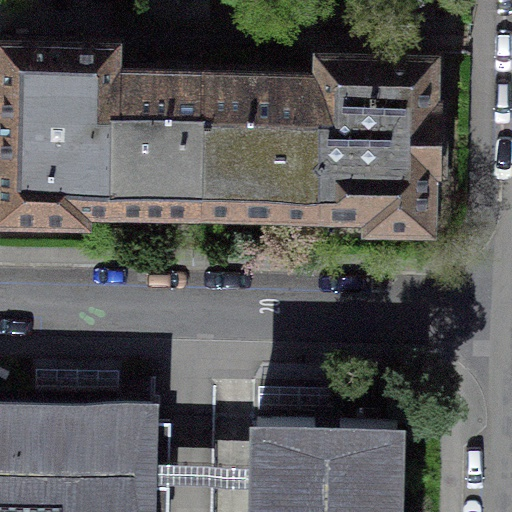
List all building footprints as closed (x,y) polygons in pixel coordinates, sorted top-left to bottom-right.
[(109,204),(113,37),(0,34),(0,202),(86,204),(109,204)] [(109,204),(199,206),(202,64),(131,62),(116,62),(116,37),(113,37),(109,204)] [(202,64),(199,206),(317,209),(321,47),(317,47),(317,67),(301,66),(202,64)] [(321,47),(317,209),(431,212),(435,50),(378,48),(321,47)] [(257,415),(256,460),(255,479),(254,511),(148,511),(149,476),(150,456),(151,401),(0,397),(0,511),(394,511),(397,419),(257,415)] [(255,479),(256,460),(231,459),(191,458),(150,456),(149,476),(190,477),(230,479),(255,479)]
